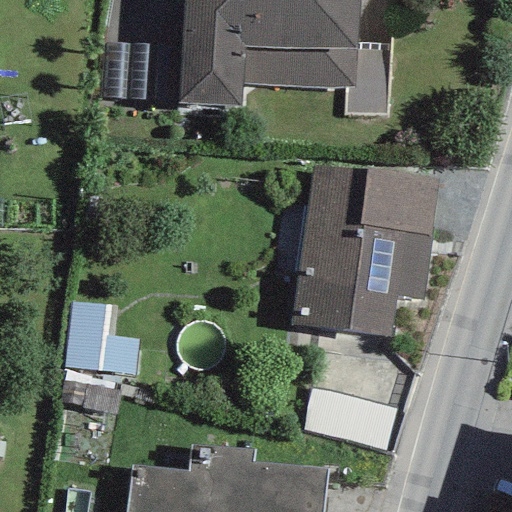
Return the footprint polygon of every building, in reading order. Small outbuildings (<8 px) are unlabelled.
[(359,0),(183,0),(178,104),(240,107),(241,83),(345,88),(355,89),(357,44),(359,0)] [(147,44),(102,43),(100,100),(145,102),(147,44)] [(389,45),(357,44),(355,89),(345,88),(343,115),(386,117),(389,45)] [(365,170),(310,166),(289,326),(392,338),(397,296),(421,299),(431,237),(358,225),(365,170)] [(439,178),(365,170),(358,225),(431,237),(439,178)] [(145,387),(146,350),(120,349),(121,318),(77,317),(75,385),(145,387)] [(253,449),(189,443),(187,471),(131,466),(126,511),(321,511),(326,471),(252,464),(253,449)]
